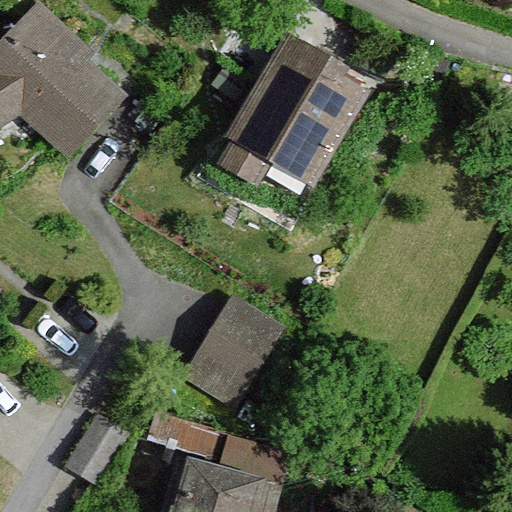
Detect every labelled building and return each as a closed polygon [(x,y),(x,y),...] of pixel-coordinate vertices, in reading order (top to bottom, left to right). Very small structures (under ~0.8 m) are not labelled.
[(134,92),(37,3),(0,43),(0,129),(21,106),(75,156),(134,92)] [(372,80),(285,33),(227,142),(314,189),(372,80)] [(290,325),(238,295),(190,377),(242,407),(290,325)] [(135,432),(103,413),(71,469),(103,487),(135,432)] [(267,511),(276,481),(186,457),(171,511),(267,511)]
